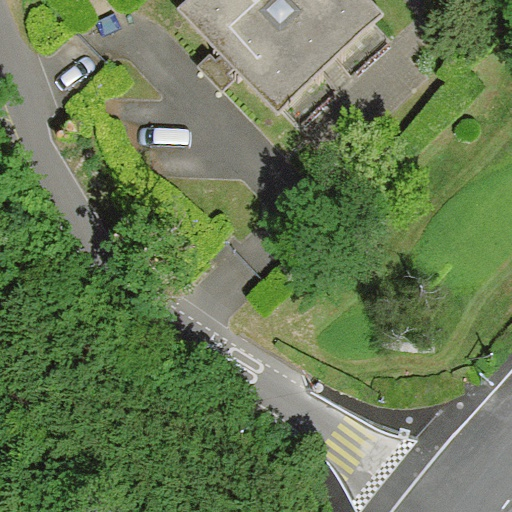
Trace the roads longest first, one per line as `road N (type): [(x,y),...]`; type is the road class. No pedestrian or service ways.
road 1 (residential): [(432,511),(348,446),(142,313),(105,278),(58,201),(0,64)]
road 2 (primary): [(511,420),(434,511)]
